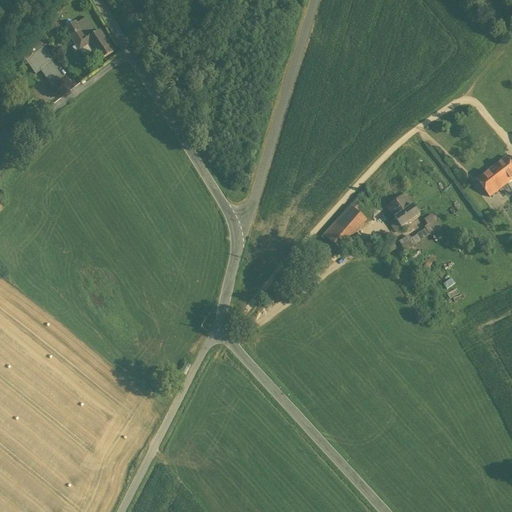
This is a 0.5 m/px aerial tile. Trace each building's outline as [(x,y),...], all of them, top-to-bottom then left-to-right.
[(125,14),(134,10),(129,0),(124,0),(119,3),(125,14)] [(78,26),(86,40),(96,33),(87,18),(79,23),(80,25),(78,26)] [(57,21),(51,25),(56,33),(62,30),(57,21)] [(93,52),(99,62),(114,53),(99,31),(96,33),(86,40),(78,26),(77,24),(76,23),(66,29),(65,30),(75,46),(78,50),(79,51),(82,49),(88,45),(93,52)] [(41,35),(37,40),(37,41),(43,48),(48,45),(41,35)] [(35,43),(29,52),(35,61),(25,68),(30,76),(41,70),(55,90),(65,83),(51,63),(53,62),(43,48),(37,41),(35,43)] [(86,56),(93,52),(88,45),(82,49),(86,56)] [(32,112),(38,118),(46,110),(41,103),(32,112)] [(511,163),(510,161),(507,158),(477,181),(490,198),(511,181),(511,163)] [(371,196),(366,187),(351,206),(358,212),(371,196)] [(395,219),(413,207),(408,200),(391,213),(395,219)] [(325,236),(341,251),(367,220),(358,212),(351,206),(325,236)] [(413,207),(395,219),(402,229),(421,216),(414,206),(413,207)] [(425,228),(430,235),(441,228),(432,216),(425,220),(429,225),(425,228)] [(403,243),(408,249),(415,244),(411,238),(403,243)]
